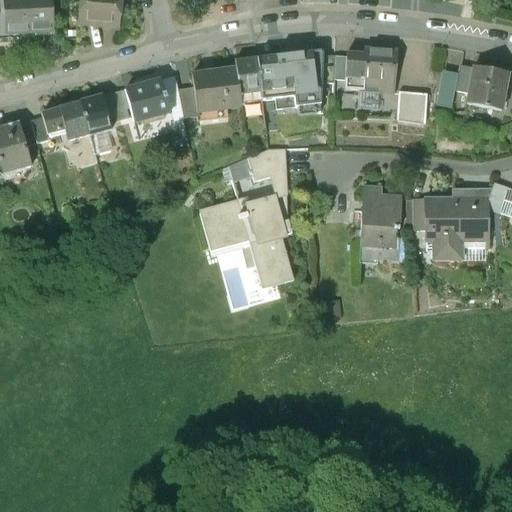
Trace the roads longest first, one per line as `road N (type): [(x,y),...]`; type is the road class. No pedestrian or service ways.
road 1 (residential): [(163,52),(335,21),(395,23),(511,45)]
road 2 (residential): [(511,158),(445,162),(370,151),(330,158)]
road 3 (residential): [(0,99),(163,52)]
